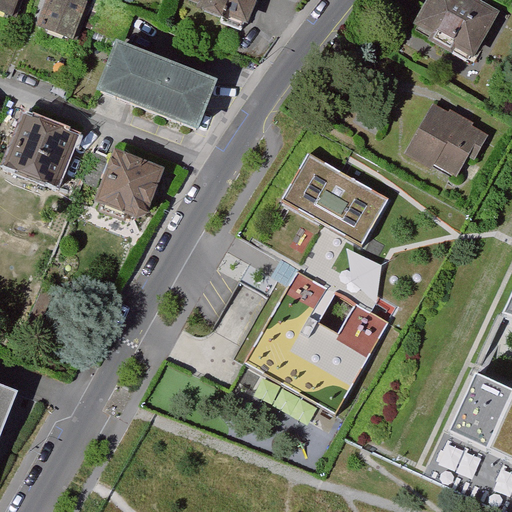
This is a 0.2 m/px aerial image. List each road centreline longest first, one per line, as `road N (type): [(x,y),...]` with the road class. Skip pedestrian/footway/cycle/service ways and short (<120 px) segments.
road 1 (residential): [(220,173),(92,413)]
road 2 (residential): [(220,173),(0,88)]
road 3 (residential): [(344,0),(220,173)]
road 4 (track): [(511,226),(426,409)]
